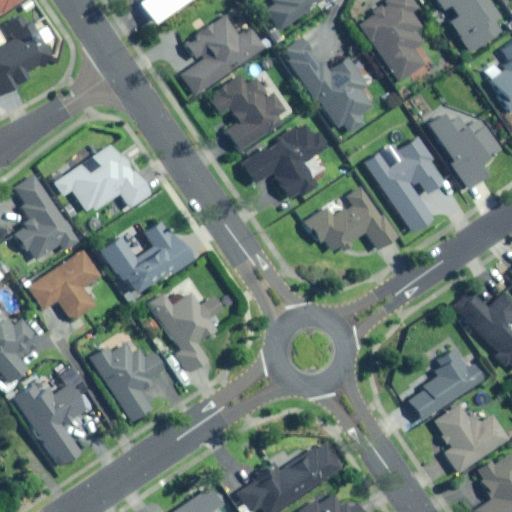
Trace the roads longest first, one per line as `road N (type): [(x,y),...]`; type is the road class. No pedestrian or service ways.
road 1 (tertiary): [(246,257),(119,71)]
road 2 (residential): [(342,328),(511,214)]
road 3 (residential): [(66,511),(214,416)]
road 4 (residential): [(119,71),(0,149)]
